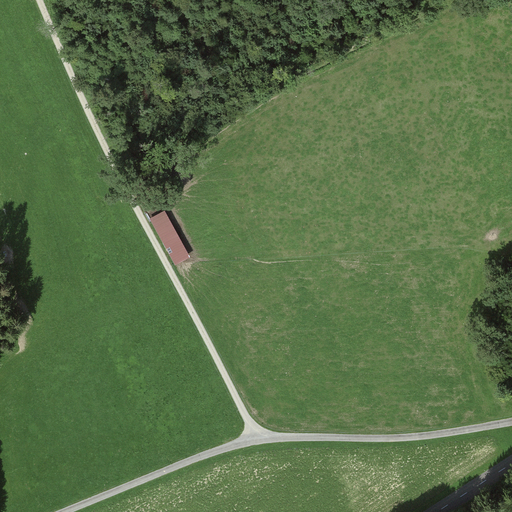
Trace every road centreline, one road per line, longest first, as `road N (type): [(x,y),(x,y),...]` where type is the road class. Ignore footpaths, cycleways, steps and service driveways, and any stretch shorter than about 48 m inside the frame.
road 1 (track): [(41,0),(131,197),(257,438)]
road 2 (unclassified): [(64,511),(257,438),(412,436),(511,422)]
